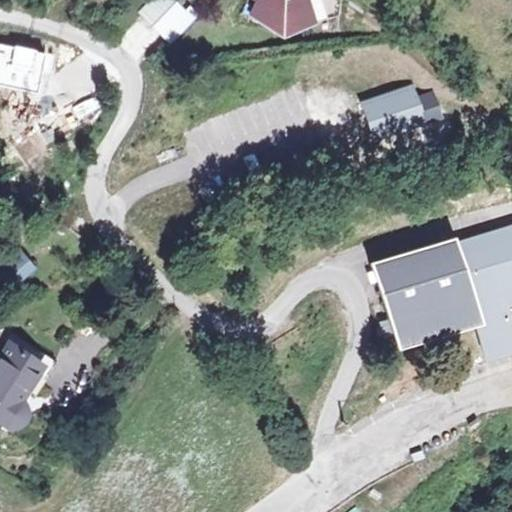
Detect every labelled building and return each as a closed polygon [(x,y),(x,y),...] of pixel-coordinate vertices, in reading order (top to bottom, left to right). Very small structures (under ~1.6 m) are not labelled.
[(182,0),(169,0),(156,15),(175,36),(196,14),(194,11),(182,0)] [(189,0),(182,0),(194,11),(197,8),(189,0)] [(272,0),(266,14),(274,17),(271,21),(293,28),(340,15),(335,0),(272,0)] [(200,10),(196,14),(175,36),(179,40),(205,15),(200,10)] [(409,86),(362,103),(374,135),(421,117),(409,86)] [(455,230),(377,253),(401,332),(478,309),(490,347),(511,341),(511,216),(456,234),(455,230)] [(15,243),(0,254),(0,270),(12,286),(35,269),(15,243)] [(17,335),(0,360),(0,409),(9,415),(0,430),(0,431),(26,428),(31,427),(36,423),(39,419),(42,413),(44,407),(44,401),(42,393),(42,381),(46,374),(40,368),(46,354),(55,359),(61,350),(16,321),(10,330),(17,335)]
